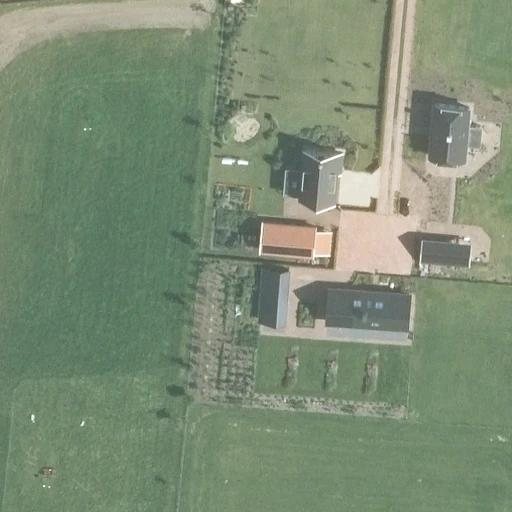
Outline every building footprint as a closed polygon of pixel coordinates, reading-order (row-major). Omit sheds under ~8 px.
[(467,125),(469,107),(434,104),(429,156),(464,159),(466,143),(479,144),(481,126),(467,125)] [(415,152),(415,138),(370,136),(369,150),(415,152)] [(304,150),(303,168),(300,195),(300,198),(334,200),(336,170),(340,170),(341,153),(304,150)] [(263,222),(261,250),(312,255),(313,252),(315,230),(315,227),(263,222)] [(492,240),(492,262),(511,262),(511,232),(507,233),(507,241),(492,240)] [(420,262),(444,264),(446,240),(422,238),(420,262)] [(264,267),(262,294),(287,296),(289,269),(264,267)] [(341,321),(352,322),(407,326),(409,295),(344,290),(341,321)] [(428,406),(429,395),(414,394),(413,405),(428,406)]
